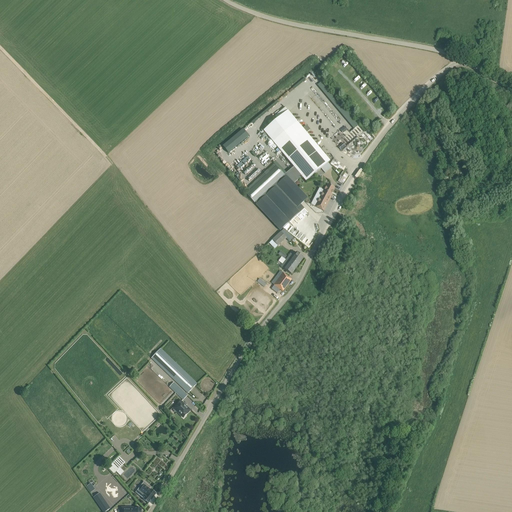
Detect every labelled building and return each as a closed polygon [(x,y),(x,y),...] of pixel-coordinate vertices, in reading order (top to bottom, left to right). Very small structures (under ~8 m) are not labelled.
[(353,129),(358,125),(322,80),(316,85),(323,93),(319,96),(344,127),(349,123),(353,129)] [(308,140),(295,124),(297,122),(297,121),(273,142),(294,167),(284,175),(282,177),(283,179),(287,176),(294,184),(298,180),(302,177),(306,181),(330,161),(311,138),(308,140)] [(282,177),(284,175),(276,166),(246,194),(254,203),(255,202),(257,204),(256,205),(280,231),(300,212),(296,208),(297,207),(298,208),(307,198),(297,187),(294,184),(287,176),(283,179),(282,177)] [(315,206),(324,211),(332,195),(331,194),(335,188),(328,184),(324,191),(323,190),(315,206)] [(301,205),(298,208),(305,215),(308,213),(301,205)] [(272,240),(278,246),(287,238),(281,232),(272,240)] [(290,255),(286,260),(287,261),(288,260),(295,265),(295,266),(297,267),(304,258),(300,255),(296,252),(292,257),(290,255)] [(286,260),(281,267),(287,271),(291,274),(297,267),(295,266),(295,265),(288,260),(287,261),(286,260)] [(283,273),(274,285),(283,292),(292,280),(283,273)] [(256,283),(264,287),(266,283),(258,279),(256,283)] [(197,384),(161,349),(152,358),(188,393),(197,384)] [(134,368),(129,373),(132,377),(138,371),(134,368)] [(187,396),(174,383),(170,387),(183,400),(187,396)] [(173,409),(183,418),(190,410),(186,406),(187,405),(184,402),(183,403),(181,401),(173,409)] [(108,468),(114,474),(125,463),(119,457),(108,468)] [(149,503),(156,494),(145,485),(146,483),(144,481),(137,491),(139,492),(137,494),(149,503)] [(93,498),(102,511),(104,511),(109,509),(99,494),(93,498)]
